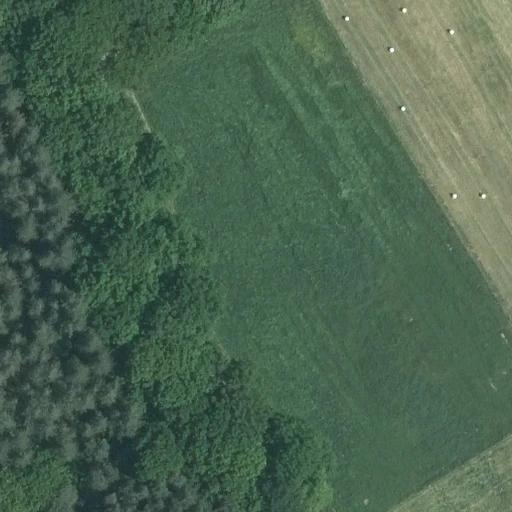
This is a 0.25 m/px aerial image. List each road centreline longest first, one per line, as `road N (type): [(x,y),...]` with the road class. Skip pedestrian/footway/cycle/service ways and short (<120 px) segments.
road 1 (track): [(218,382),(167,266),(134,133),(82,30),(143,0)]
road 2 (track): [(310,511),(218,382)]
